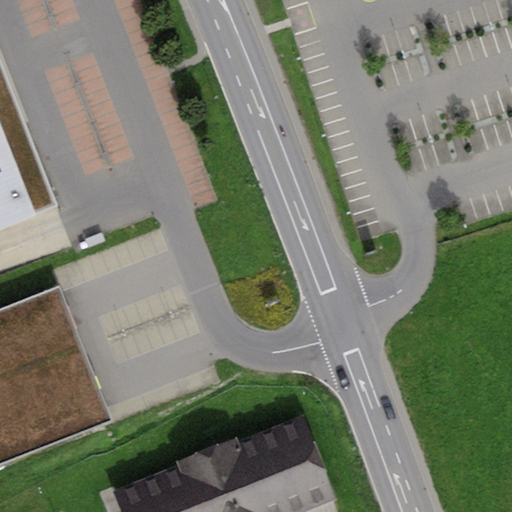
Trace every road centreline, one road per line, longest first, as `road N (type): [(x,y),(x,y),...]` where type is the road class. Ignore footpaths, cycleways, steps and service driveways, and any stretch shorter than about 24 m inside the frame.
road 1 (primary): [(216,0),(347,334)]
road 2 (unknown): [(190,259),(88,306),(110,370),(132,378),(233,343)]
road 3 (primary): [(409,511),(347,334)]
